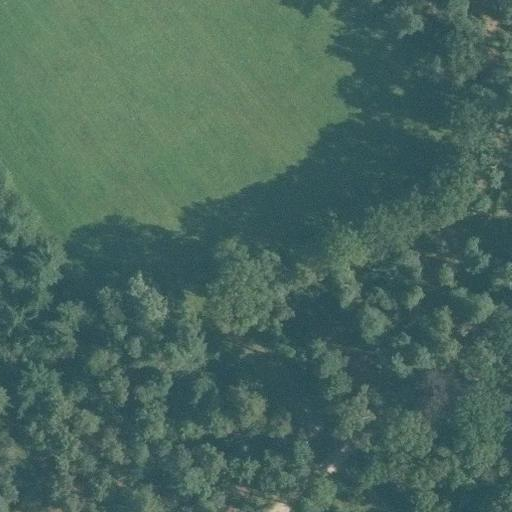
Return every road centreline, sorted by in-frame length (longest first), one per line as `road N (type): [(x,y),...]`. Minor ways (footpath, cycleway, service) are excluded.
road 1 (track): [(511,299),(267,511)]
road 2 (track): [(511,282),(405,227)]
